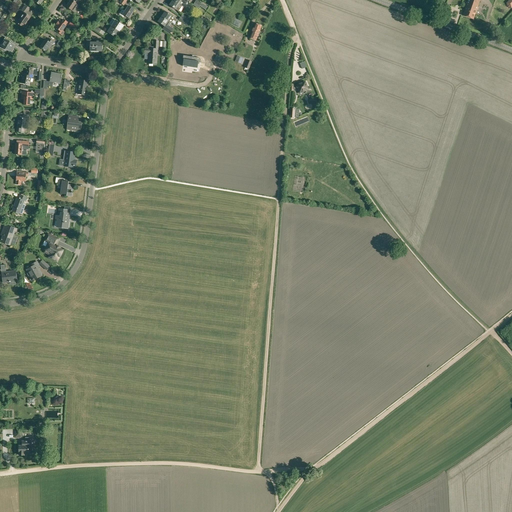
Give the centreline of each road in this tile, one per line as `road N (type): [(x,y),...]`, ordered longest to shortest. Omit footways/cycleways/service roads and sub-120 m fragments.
road 1 (track): [(297,35),(259,470)]
road 2 (residential): [(0,305),(54,289),(77,265),(111,73)]
road 3 (track): [(491,330),(311,470),(277,511)]
road 4 (track): [(259,470),(151,463),(0,475)]
road 5 (track): [(367,511),(511,419)]
road 6 (tertiary): [(511,49),(378,0)]
road 7 (residential): [(0,191),(12,66)]
